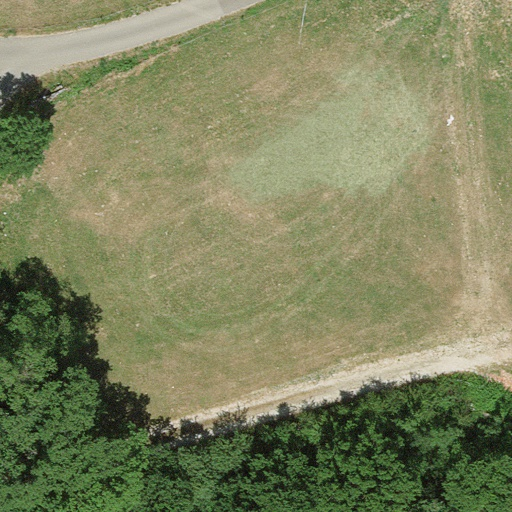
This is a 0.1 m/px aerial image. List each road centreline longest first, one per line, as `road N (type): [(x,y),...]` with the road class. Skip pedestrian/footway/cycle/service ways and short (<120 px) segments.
road 1 (track): [(511,341),(347,377),(152,440),(0,475)]
road 2 (track): [(487,345),(487,238),(463,0)]
